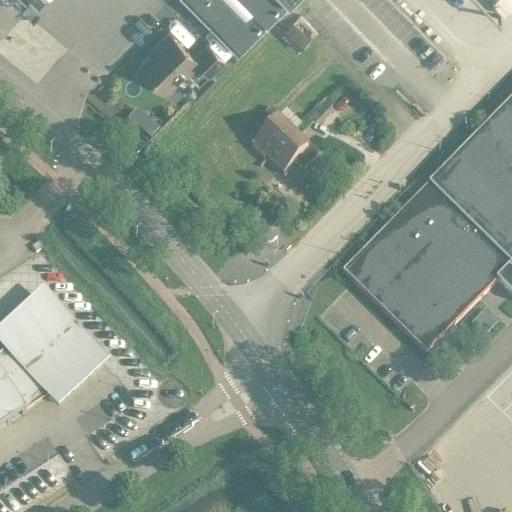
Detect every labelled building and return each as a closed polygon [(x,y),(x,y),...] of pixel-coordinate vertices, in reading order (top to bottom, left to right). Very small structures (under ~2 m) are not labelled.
[(189,0),(236,47),(283,0),(189,0)] [(353,0),(346,0),(335,10),(345,21),(360,7),(353,0)] [(299,10),(278,31),(295,48),(316,28),(299,10)] [(154,45),(138,61),(165,88),(183,70),(185,72),(197,59),(209,71),(223,57),(206,40),(192,53),(167,28),(152,44),(154,45)] [(511,295),(511,99),(342,271),(425,353),(497,281),(511,295)] [(267,158),(292,133),(277,118),(279,116),(270,107),(254,123),(263,132),(252,143),(267,158)] [(292,133),(267,158),(282,173),(293,162),(302,171),(319,154),(309,145),(307,148),(292,133)] [(23,408),(48,392),(57,403),(102,361),(42,296),(0,334),(0,340),(6,348),(0,353),(0,427),(25,411),(23,408)]
